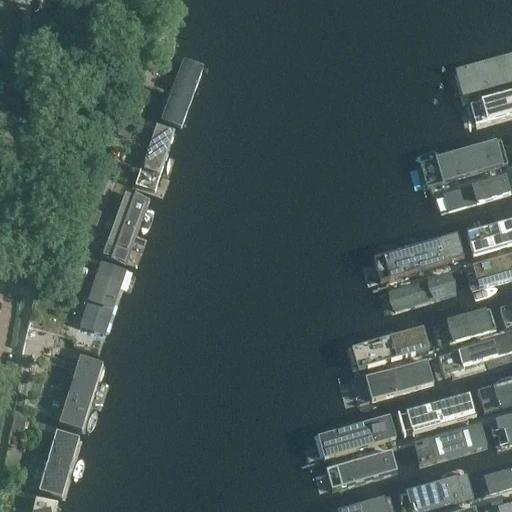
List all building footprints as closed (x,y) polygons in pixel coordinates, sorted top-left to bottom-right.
[(511,88),(511,54),(453,71),(462,102),(511,88)] [(186,62),(161,125),(180,132),(204,69),(186,62)] [(511,94),(489,100),(493,116),(511,111),(511,94)] [(129,140),(132,131),(121,127),(118,136),(129,140)] [(155,129),(135,189),(155,196),(175,136),(155,129)] [(508,170),(501,141),(424,161),(432,190),(508,170)] [(113,178),(116,168),(107,165),(104,175),(113,178)] [(511,198),(511,178),(437,199),(441,217),(511,198)] [(104,199),(109,184),(102,181),(96,197),(104,199)] [(137,199),(113,263),(125,267),(149,203),(137,199)] [(511,249),(511,229),(475,239),(480,258),(511,249)] [(470,261),(464,240),(380,264),(386,285),(470,261)] [(511,281),(511,258),(470,270),(477,292),(511,281)] [(75,349),(103,358),(131,272),(102,263),(75,349)] [(463,296),(457,275),(392,294),(398,316),(463,296)] [(79,290),(81,282),(68,278),(66,286),(79,290)] [(511,306),(498,310),(504,331),(511,328),(511,306)] [(499,332),(492,310),(445,324),(452,346),(499,332)] [(420,335),(360,351),(366,373),(426,357),(420,335)] [(511,360),(511,340),(446,359),(451,377),(511,360)] [(62,426),(83,432),(102,370),(81,364),(62,426)] [(364,383),(371,407),(435,388),(428,365),(364,383)] [(491,415),(511,409),(511,390),(486,398),(491,415)] [(477,420),(473,405),(411,422),(415,437),(477,420)] [(511,449),(511,420),(494,425),(503,452),(511,449)] [(23,434),(25,423),(16,421),(14,433),(23,434)] [(399,446),(394,425),(324,444),(329,464),(399,446)] [(483,449),(478,432),(420,448),(425,465),(483,449)] [(41,494),(62,501),(79,443),(58,436),(41,494)] [(392,474),(387,456),(328,474),(333,492),(392,474)] [(511,493),(511,470),(483,478),(489,500),(511,493)] [(437,511),(475,502),(468,477),(407,494),(412,511),(437,511)] [(396,511),(393,498),(343,511),(396,511)] [(34,511),(60,511),(62,505),(37,500),(34,511)]
